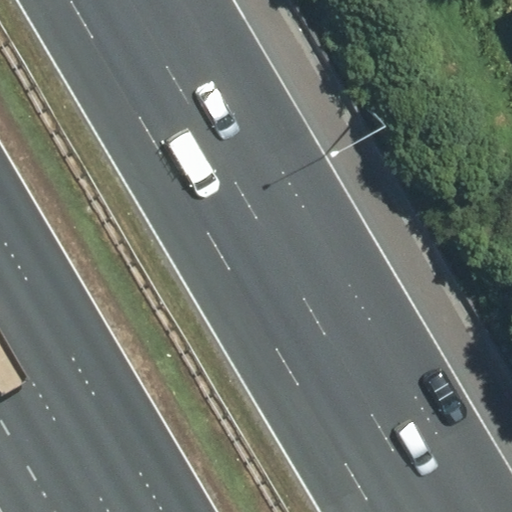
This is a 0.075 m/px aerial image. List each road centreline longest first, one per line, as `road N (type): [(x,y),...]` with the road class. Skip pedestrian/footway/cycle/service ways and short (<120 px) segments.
road 1 (motorway): [(68,0),(371,511)]
road 2 (motorway): [(162,511),(0,237)]
